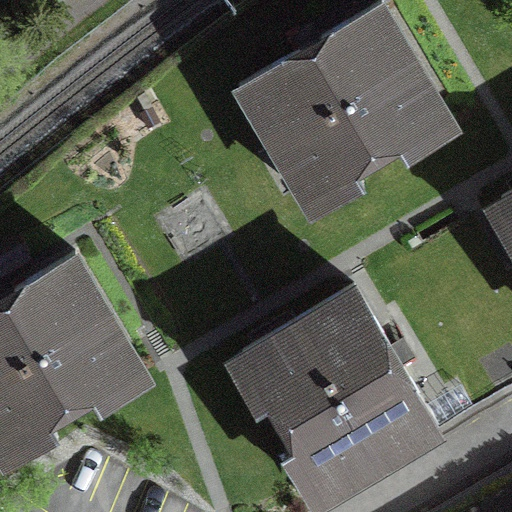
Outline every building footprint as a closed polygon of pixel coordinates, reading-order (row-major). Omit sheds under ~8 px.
[(384,0),(369,0),(222,83),(293,208),(452,118),(384,0)] [(511,184),(497,194),(511,219),(511,184)] [(511,219),(497,194),(351,282),(438,426),(511,381),(511,219)] [(75,249),(0,293),(0,446),(142,363),(75,249)] [(438,426),(351,282),(217,364),(304,507),(438,426)] [(511,511),(511,485),(461,511),(511,511)]
